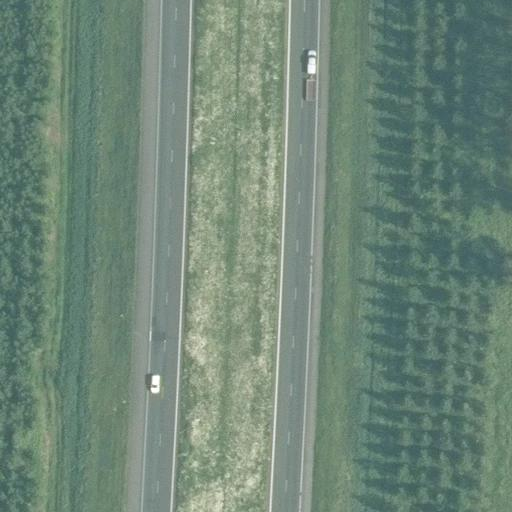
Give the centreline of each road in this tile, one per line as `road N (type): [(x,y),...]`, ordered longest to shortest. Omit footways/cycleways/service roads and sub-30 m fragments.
road 1 (motorway): [(173,0),(155,511)]
road 2 (motorway): [(283,511),(300,0)]
